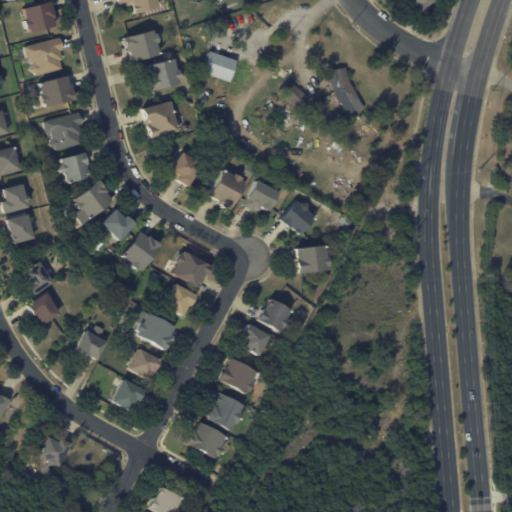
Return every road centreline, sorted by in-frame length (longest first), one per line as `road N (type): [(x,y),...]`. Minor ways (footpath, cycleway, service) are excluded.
road 1 (secondary): [(448,64),(427,212),(449,511)]
road 2 (secondary): [(480,511),(460,251),(462,155)]
road 3 (residential): [(247,254),(164,208),(130,172),(81,0)]
road 4 (residential): [(105,511),(247,254)]
road 5 (residential): [(0,323),(23,364),(71,406),(210,488)]
